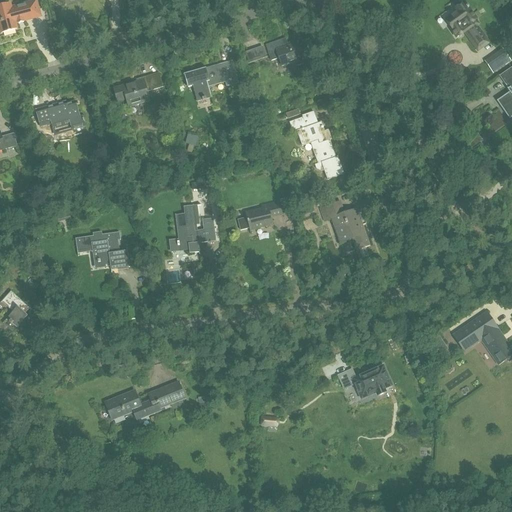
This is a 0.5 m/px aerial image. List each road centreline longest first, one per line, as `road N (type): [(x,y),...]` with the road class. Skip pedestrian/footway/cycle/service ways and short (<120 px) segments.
road 1 (unclassified): [(6,399),(81,338),(405,290),(413,276),(409,258),(318,0)]
road 2 (residential): [(0,85),(299,0)]
road 3 (track): [(260,511),(87,496)]
road 4 (track): [(400,231),(449,217),(511,265)]
road 5 (unclassified): [(87,496),(64,459),(6,399)]
